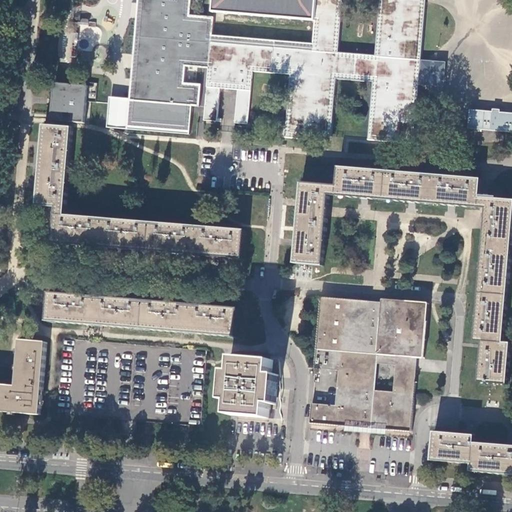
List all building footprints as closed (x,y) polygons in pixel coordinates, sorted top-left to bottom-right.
[(406,80),(408,60),(421,61),(425,0),(317,0),(316,19),(313,50),(212,42),(214,17),(190,15),(190,0),(139,0),(131,98),(160,101),(199,104),(201,83),(184,82),(186,64),(209,66),(205,119),(222,120),(222,117),(218,117),(220,87),(239,88),(236,122),(249,122),(253,69),(292,73),(287,136),(307,138),(307,134),(332,136),(336,77),(374,80),(369,138),(414,142),(419,81),(406,80)] [(214,0),(213,11),(316,19),(317,0),(214,0)] [(419,81),(421,61),(408,60),(406,80),(419,81)] [(52,119),(84,121),(88,85),(55,82),(52,119)] [(199,107),(191,107),(190,130),(198,130),(199,107)] [(511,111),(468,109),(466,129),(511,132),(511,111)] [(246,229),(66,214),(73,126),(46,124),(39,205),(57,207),(54,241),(243,257),(246,229)] [(508,384),(511,343),(504,343),(511,254),(511,199),(484,197),(481,197),(483,179),(340,166),(339,184),(303,181),(296,261),(324,264),(330,193),(483,207),(488,207),(476,341),(483,341),(480,382),(508,384)] [(47,320),(236,336),(239,308),(50,292),(47,320)] [(427,302),(380,298),(376,353),(424,357),(427,302)] [(200,426),(207,350),(63,338),(56,414),(70,415),(90,417),(158,423),(159,411),(171,412),(170,424),(200,426)] [(0,411),(42,415),(47,342),(21,339),(17,386),(0,384),(0,411)] [(231,414),(270,418),(271,404),(278,404),(280,376),(274,375),(275,361),(236,357),(234,371),(228,371),(225,400),(232,400),(231,414)] [(159,411),(158,423),(170,424),(171,412),(159,411)] [(90,417),(70,415),(69,430),(89,431),(90,417)] [(511,445),(475,443),(476,435),(435,432),(433,460),(473,463),(472,470),(511,473),(511,445)]
